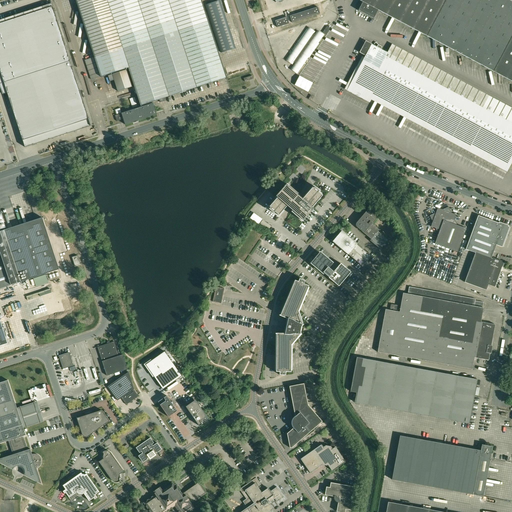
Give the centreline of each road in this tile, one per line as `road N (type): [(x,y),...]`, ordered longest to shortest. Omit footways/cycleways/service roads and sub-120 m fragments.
road 1 (unclassified): [(253,408),(276,287),(385,156)]
road 2 (unclassified): [(45,350),(106,326),(54,159)]
road 3 (unclassified): [(54,159),(274,81)]
road 4 (unclassified): [(179,453),(148,407),(93,441),(75,439),(45,350)]
road 5 (unclassified): [(511,210),(385,156)]
road 6 (unclassified): [(385,156),(291,100),(274,81)]
road 7 (unclassified): [(322,511),(253,408)]
